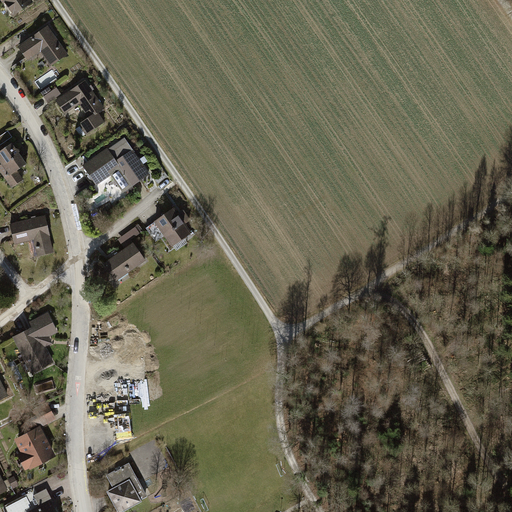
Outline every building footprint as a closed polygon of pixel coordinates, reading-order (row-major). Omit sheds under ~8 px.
[(35,5),(32,0),(0,0),(14,19),(35,5)] [(46,27),(19,47),(28,59),(39,51),(50,66),(66,55),(46,27)] [(84,82),(56,100),(65,114),(77,106),(85,119),(78,124),(85,135),(102,124),(96,114),(103,110),(84,82)] [(59,89),(46,94),(49,101),(62,95),(59,89)] [(0,142),(1,144),(13,136),(10,131),(0,136),(0,142)] [(107,150),(84,165),(96,184),(110,175),(123,194),(149,176),(134,152),(124,138),(107,150)] [(12,146),(0,154),(0,161),(9,174),(3,178),(11,188),(22,180),(17,172),(27,165),(12,146)] [(173,210),(154,222),(171,247),(190,234),(173,210)] [(45,217),(11,225),(15,243),(32,239),(36,257),(54,252),(45,217)] [(133,244),(103,262),(115,281),(145,263),(133,244)] [(57,332),(47,313),(29,322),(32,327),(11,338),(31,375),(53,364),(45,347),(50,344),(47,337),(57,332)] [(0,379),(0,399),(8,395),(0,379)] [(54,456),(39,427),(14,440),(29,469),(54,456)] [(129,464),(108,476),(115,488),(108,492),(119,511),(140,501),(139,499),(146,496),(129,464)] [(46,488),(34,495),(40,508),(49,503),(53,501),(46,488)] [(31,511),(53,511),(49,503),(40,508),(31,511)]
